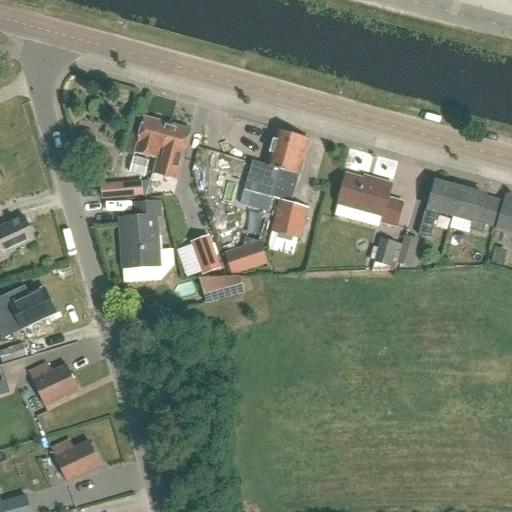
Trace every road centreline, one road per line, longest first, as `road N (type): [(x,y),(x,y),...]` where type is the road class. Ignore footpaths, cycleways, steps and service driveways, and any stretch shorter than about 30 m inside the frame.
road 1 (unclassified): [(160,511),(41,96),(46,30)]
road 2 (tertiary): [(511,158),(46,30)]
